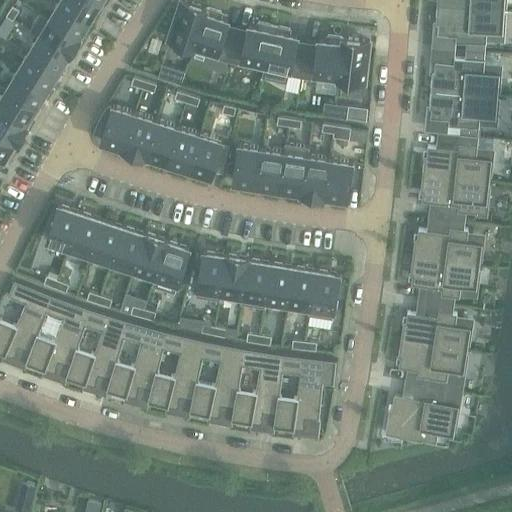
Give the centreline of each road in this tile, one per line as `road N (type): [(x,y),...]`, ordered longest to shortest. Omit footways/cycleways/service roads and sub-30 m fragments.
road 1 (residential): [(377,227),(346,441),(320,467),(213,452),(0,387)]
road 2 (residential): [(377,227),(213,197),(66,153)]
road 3 (residential): [(404,3),(377,227)]
road 4 (residential): [(66,153),(156,0)]
road 5 (residential): [(0,268),(66,153)]
